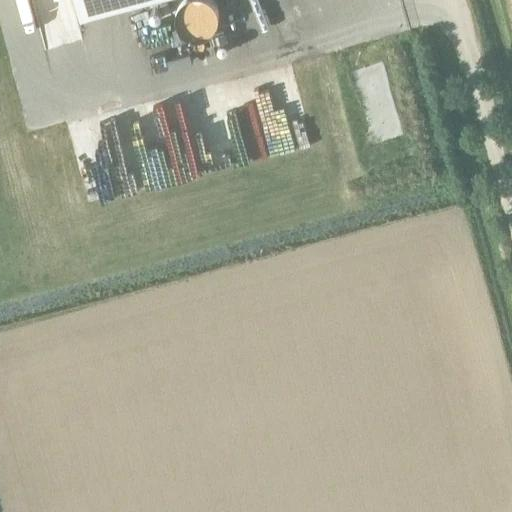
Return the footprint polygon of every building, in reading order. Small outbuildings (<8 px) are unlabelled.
[(74,0),(79,17),(143,0),(74,0)] [(174,13),(174,17),(175,21),(176,25),(178,28),(181,31),(184,33),(188,35),(192,36),(196,36),(200,35),(203,34),(207,32),(210,29),(212,26),(214,22),(214,18),(214,14),(214,11),(212,7),(210,4),(207,1),(205,0),(182,0),(179,3),(177,6),(175,9),(174,13)] [(194,57),(210,50),(203,35),(188,42),(194,57)] [(354,80),(374,159),(408,150),(388,71),(354,80)] [(258,75),(244,78),(255,120),(269,117),(258,75)] [(223,85),(213,88),(223,122),(233,119),(223,85)] [(154,88),(138,89),(140,106),(156,104),(154,88)] [(154,139),(158,158),(203,149),(192,96),(158,103),(165,136),(154,139)] [(118,115),(106,116),(109,148),(122,146),(118,115)]
